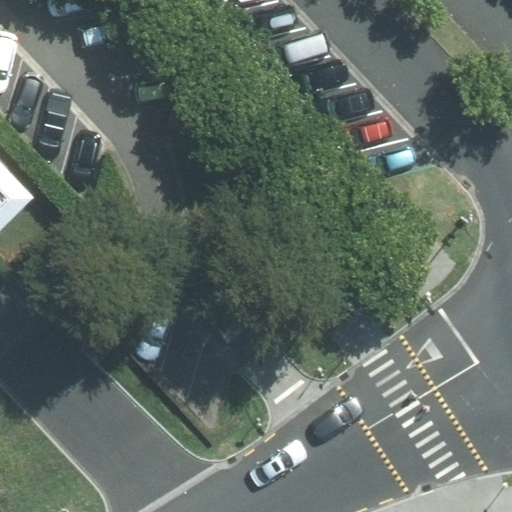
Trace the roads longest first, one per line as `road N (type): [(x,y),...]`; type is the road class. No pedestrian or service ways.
road 1 (unclassified): [(255,511),(511,368)]
road 2 (unclassified): [(511,212),(334,0)]
road 3 (unclassified): [(511,368),(497,333),(495,296),(511,250)]
